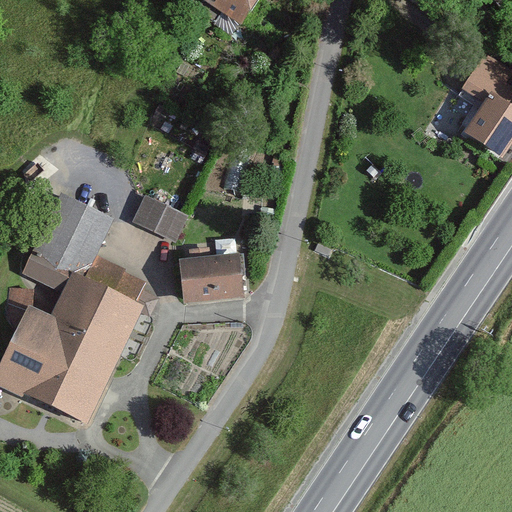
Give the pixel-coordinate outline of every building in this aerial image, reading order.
[(261,0),(212,0),(248,22),(261,0)] [(511,104),(496,94),(472,129),(510,155),(511,152),(511,104)] [(120,220),(57,189),(23,258),(73,282),(79,270),(92,277),(120,220)] [(146,195),(134,220),(178,241),(190,215),(146,195)] [(245,256),(188,260),(190,300),(247,297),(245,256)] [(31,304),(0,371),(0,387),(91,429),(150,304),(92,277),(79,270),(73,282),(58,317),(31,304)]
